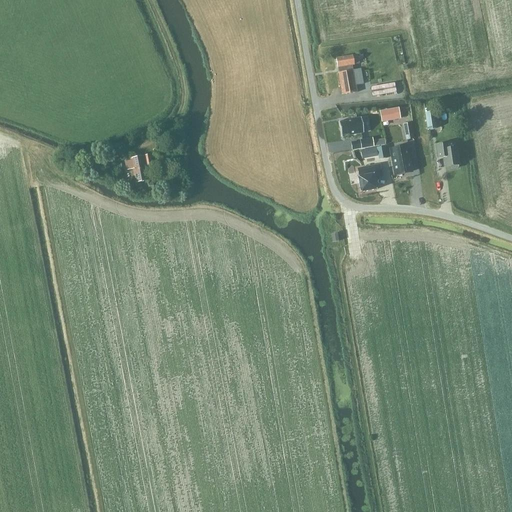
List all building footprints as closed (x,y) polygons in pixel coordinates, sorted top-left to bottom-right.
[(354,65),(359,64),(357,55),(352,56),(335,59),(342,95),(356,93),(352,66),(354,65)] [(361,98),(390,94),(389,88),(360,92),(361,98)] [(397,108),(380,111),(382,122),(399,119),(397,108)] [(425,113),(427,130),(436,129),(433,112),(425,113)] [(339,123),(339,122),(338,122),(341,137),(342,137),(341,135),(349,134),(349,136),(363,133),(360,118),(346,120),(347,122),(339,123)] [(411,123),(403,124),(403,125),(405,124),(406,130),(404,130),(406,140),(413,139),(411,123)] [(372,139),(360,140),(361,148),(385,145),(384,139),(372,141),(372,139)] [(436,145),(437,158),(443,157),(445,167),(450,166),(450,168),(452,169),(457,169),(458,167),(458,165),(455,148),(447,149),(447,144),(436,145)] [(384,146),(376,147),(378,159),(386,158),(384,146)] [(390,149),(395,175),(411,172),(406,146),(390,149)] [(153,165),(151,155),(130,159),(124,160),(126,170),(132,169),(135,183),(147,181),(145,167),(153,165)] [(379,165),(357,169),(358,177),(357,177),(360,193),(375,190),(373,178),(381,177),(379,165)]
